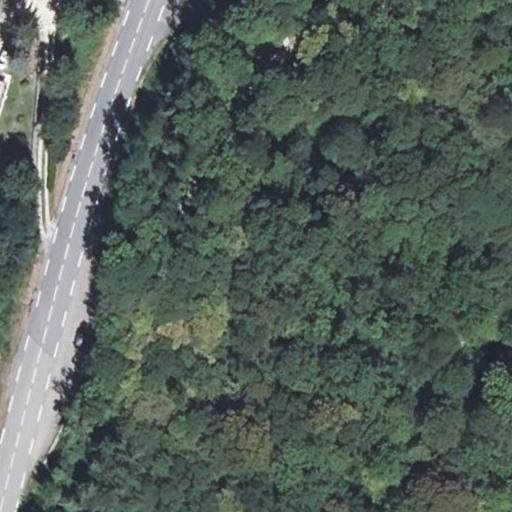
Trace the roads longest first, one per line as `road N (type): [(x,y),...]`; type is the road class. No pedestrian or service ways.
road 1 (track): [(89,511),(202,185),(254,83),(325,0)]
road 2 (track): [(368,0),(323,112),(279,378),(279,511)]
road 3 (secondary): [(144,0),(0,494)]
